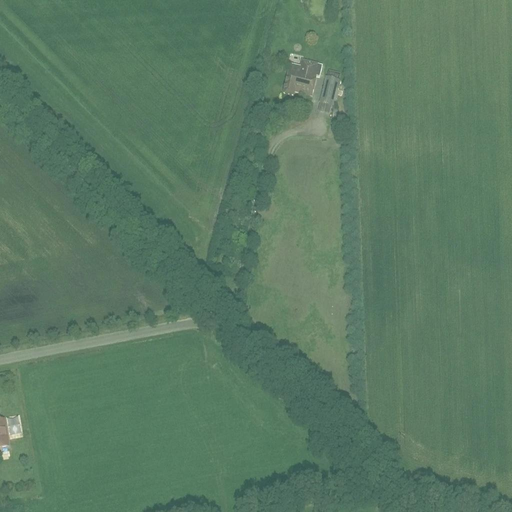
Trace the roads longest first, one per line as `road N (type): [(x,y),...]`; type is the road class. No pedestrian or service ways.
road 1 (unclassified): [(476,511),(389,484),(228,325)]
road 2 (track): [(215,315),(0,102)]
road 3 (unclassified): [(0,360),(195,320),(228,325)]
road 4 (unclassified): [(222,308),(263,161),(274,143),(296,133)]
